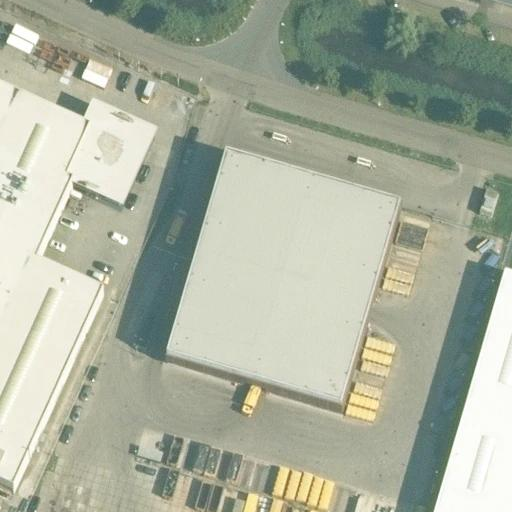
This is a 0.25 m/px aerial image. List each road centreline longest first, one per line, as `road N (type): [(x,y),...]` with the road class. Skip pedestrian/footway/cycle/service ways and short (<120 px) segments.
road 1 (unclassified): [(511,168),(230,83)]
road 2 (unclassified): [(230,83),(38,0)]
